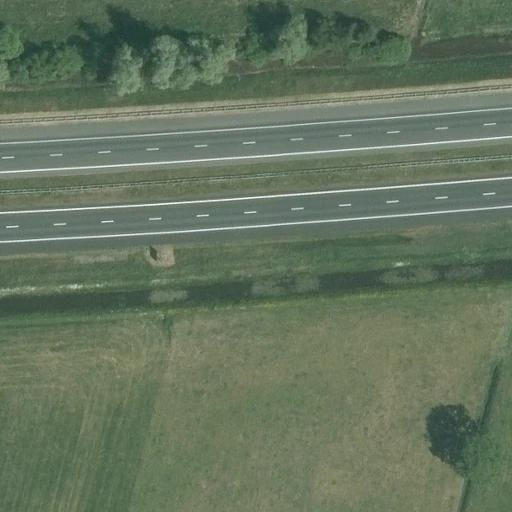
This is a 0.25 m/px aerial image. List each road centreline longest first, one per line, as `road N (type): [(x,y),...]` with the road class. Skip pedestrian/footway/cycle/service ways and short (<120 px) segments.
road 1 (motorway): [(0,228),(144,224),(511,192)]
road 2 (motorway): [(511,121),(0,155)]
